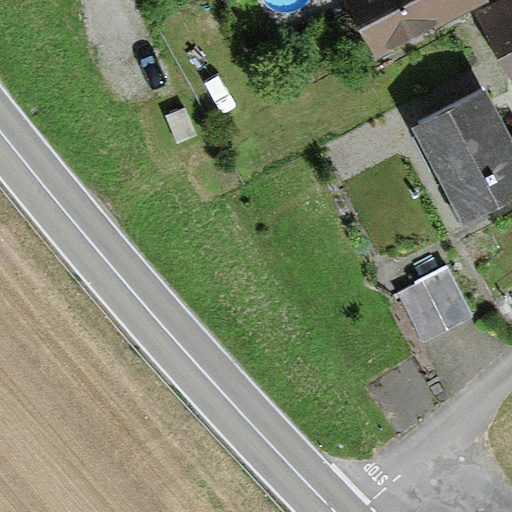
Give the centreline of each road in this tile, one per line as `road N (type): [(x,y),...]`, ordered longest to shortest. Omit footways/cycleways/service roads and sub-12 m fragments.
road 1 (secondary): [(0,133),(173,351),(333,511)]
road 2 (residential): [(346,511),(511,378)]
